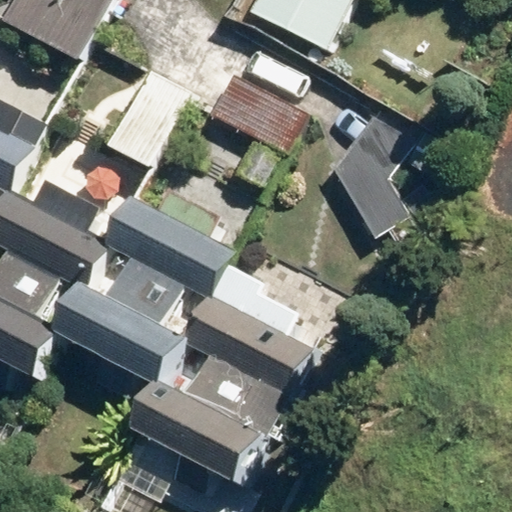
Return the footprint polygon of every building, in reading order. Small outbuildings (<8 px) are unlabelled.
[(112,0),(17,0),(3,29),(80,66),(112,0)] [(355,0),(260,0),(252,18),(328,56),(355,0)] [(191,93),(149,72),(110,150),(152,171),(191,93)] [(307,113),(230,76),(209,120),(285,158),(307,113)] [(421,147),(368,122),(336,190),(391,217),(404,189),(443,208),(466,159),(424,139),(421,147)] [(0,194),(5,196),(29,150),(0,134),(0,194)] [(0,377),(7,364),(45,383),(71,334),(45,321),(65,283),(82,291),(106,245),(11,196),(0,217),(0,250),(11,256),(0,275),(0,377)] [(94,292),(69,340),(105,358),(92,383),(126,401),(139,376),(171,392),(197,342),(171,329),(191,290),(215,303),(239,256),(134,202),(110,249),(137,263),(116,304),(94,292)] [(174,389),(150,437),(185,455),(173,478),(207,495),(218,473),(250,489),(319,353),(219,303),(196,349),(217,360),(197,401),(174,389)] [(511,511),(511,412),(505,428),(397,374),(327,511),(511,511)]
